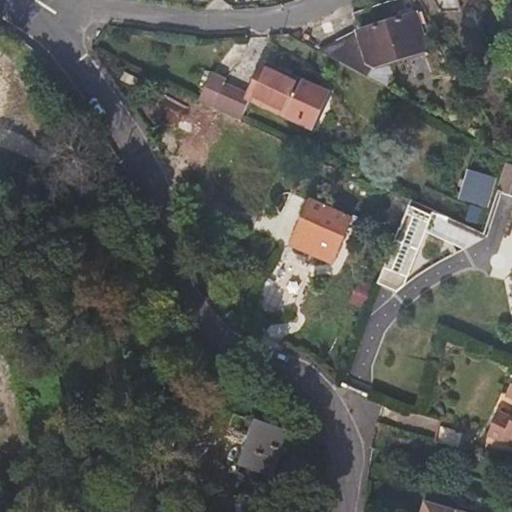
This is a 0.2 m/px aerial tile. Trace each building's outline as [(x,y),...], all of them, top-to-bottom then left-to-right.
[(414,16),(412,10),(398,14),(400,20),(379,27),(358,33),(318,50),(387,88),(393,75),(390,63),(427,51),(416,15),(414,16)] [(312,128),(328,94),(263,64),(249,94),(224,83),(226,79),(218,76),(211,73),(198,102),(240,120),(249,102),(250,99),(312,128)] [(135,88),(139,79),(124,72),(120,80),(135,88)] [(184,142),(185,140),(171,135),(162,159),(176,165),(175,166),(183,169),(191,172),(199,148),(184,142)] [(511,165),(506,163),(497,192),(511,196),(511,165)] [(481,210),(492,181),(464,171),(454,200),(481,210)] [(332,263),(351,219),(311,202),(291,245),(332,263)] [(365,307),(373,288),(360,284),(353,301),(365,307)] [(511,382),(507,393),(504,392),(495,412),(498,413),(493,424),(488,434),(511,444),(511,382)] [(295,463),(300,444),(285,438),(287,433),(255,422),(234,414),(227,430),(249,438),(240,465),(273,476),(279,458),(295,463)] [(465,451),(470,436),(441,428),(436,443),(465,451)]
